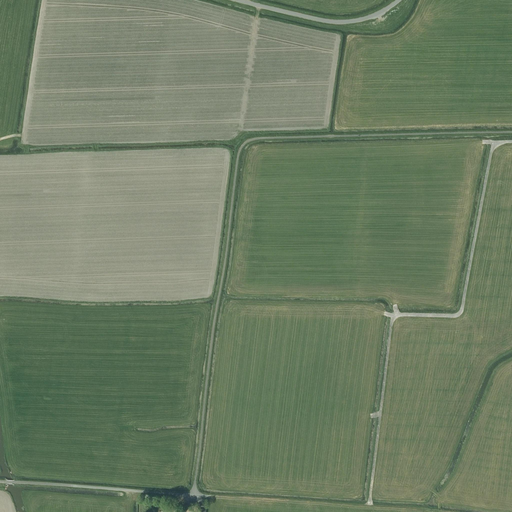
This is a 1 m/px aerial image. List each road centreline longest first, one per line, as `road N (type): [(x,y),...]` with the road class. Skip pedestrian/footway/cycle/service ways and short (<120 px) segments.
road 1 (track): [(369,505),(391,321),(460,311),(492,141),(511,141)]
road 2 (unclassified): [(193,495),(0,481)]
road 3 (unclassified): [(398,0),(345,21),(237,0)]
